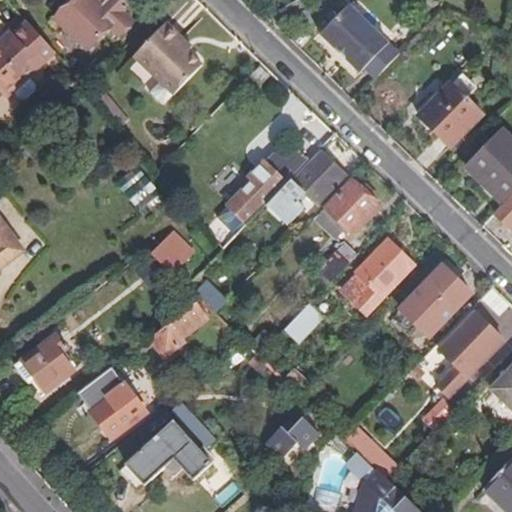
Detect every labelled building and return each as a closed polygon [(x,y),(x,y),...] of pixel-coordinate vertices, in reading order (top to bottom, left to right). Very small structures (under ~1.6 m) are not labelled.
[(122,12),(127,7),(120,0),(71,0),(54,18),(85,48),(109,25),(119,35),(132,22),(122,12)] [(375,79),(402,52),(351,2),(319,36),(336,51),(338,49),(346,56),(343,59),(359,74),(364,69),(375,79)] [(166,22),(133,56),(158,79),(148,90),(163,104),(201,65),(187,51),(178,42),(182,38),(166,22)] [(55,52),(28,23),(14,35),(3,45),(1,42),(0,42),(0,90),(3,94),(6,97),(13,91),(29,76),(55,52)] [(3,45),(14,35),(12,33),(1,42),(3,45)] [(191,47),(182,38),(178,42),(187,51),(191,47)] [(39,87),(29,76),(13,91),(23,102),(39,87)] [(450,147),(482,114),(449,83),(418,115),(450,147)] [(121,127),(130,120),(102,89),(95,96),(121,127)] [(314,147),(323,138),(304,119),(295,129),(314,147)] [(18,129),(27,141),(36,135),(27,123),(18,129)] [(511,195),(511,140),(502,132),(467,169),(504,204),(511,195)] [(266,203),(285,183),(308,159),(286,137),(247,177),(250,180),(225,205),(230,209),(245,224),(266,203)] [(314,205),(345,175),(320,151),(290,181),(297,187),(314,205)] [(137,166),(116,183),(144,217),(164,198),(137,166)] [(352,234),(378,207),(351,181),(324,207),(326,208),(347,229),(352,234)] [(293,191),(285,183),(266,203),(274,211),(290,195),(293,191)] [(314,205),(297,187),(293,191),(290,195),(310,214),(316,206),(314,205)] [(511,195),(504,204),(494,214),(510,230),(511,228),(511,195)] [(347,229),(326,208),(314,220),(335,241),(347,229)] [(245,224),(230,209),(218,220),(235,235),(245,224)] [(0,261),(1,262),(25,244),(0,212),(0,261)] [(171,231),(163,240),(183,259),(192,250),(171,231)] [(163,240),(151,253),(171,272),(183,259),(163,240)] [(357,270),(358,272),(372,284),(354,301),(365,312),(412,263),(388,240),(357,270)] [(329,281),(349,260),(337,248),(317,269),(329,281)] [(432,338),(473,296),(444,267),(402,310),(432,338)] [(372,284),(358,272),(341,290),(354,301),(372,284)] [(194,302),(148,338),(163,356),(177,345),(174,341),(205,317),(194,302)] [(285,326),(284,328),(300,343),(323,318),(308,303),(285,326)] [(284,328),(285,326),(266,310),(254,323),(258,327),(260,325),(275,337),(284,328)] [(457,364),(438,383),(450,395),(503,340),(476,313),(442,349),(457,364)] [(238,348),(245,342),(244,342),(231,329),(218,317),(214,320),(227,332),(225,334),(238,348)] [(244,342),(249,337),(236,325),(231,329),(244,342)] [(258,355),(275,337),(260,325),(258,327),(249,337),(244,342),(245,342),(257,354),(258,355)] [(59,353),(64,349),(54,335),(13,367),(27,385),(35,379),(44,392),(73,371),(59,353)] [(258,355),(257,354),(249,364),(258,374),(267,364),(258,355)] [(511,409),(511,366),(490,389),(511,409)] [(111,367),(78,393),(111,436),(146,410),(111,367)] [(294,369),(284,380),(302,397),(312,387),(312,386),(294,369)] [(312,387),(302,397),(315,409),(324,399),(312,387)] [(295,426),(298,424),(292,417),(289,420),(295,426)] [(303,419),(298,424),(295,426),(289,420),(265,444),(281,460),(297,444),(304,451),(320,435),(303,419)] [(194,482),(213,464),(173,421),(126,466),(144,487),(174,461),(194,482)] [(358,428),(347,440),(364,455),(375,444),(358,428)] [(367,482),(375,474),(355,455),(355,454),(336,436),(329,443),(349,461),(347,467),(363,483),(367,482)] [(511,511),(511,455),(484,486),(511,511)] [(423,511),(387,477),(379,469),(375,474),(367,482),(363,483),(355,511),(423,511)]
